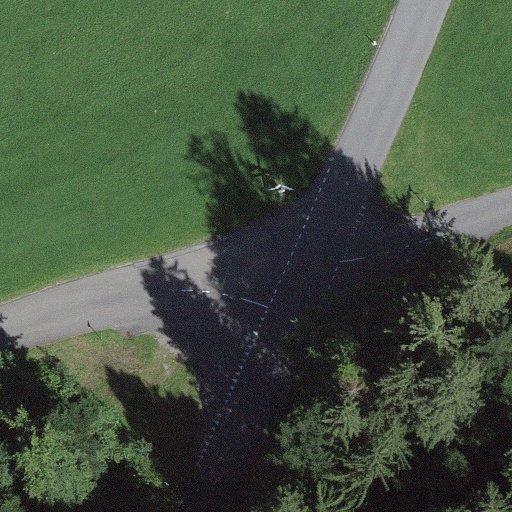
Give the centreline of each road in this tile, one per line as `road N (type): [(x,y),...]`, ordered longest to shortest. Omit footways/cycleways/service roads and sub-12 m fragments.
road 1 (tertiary): [(0,343),(146,299),(311,268)]
road 2 (unclassified): [(424,0),(311,268)]
road 3 (unclassified): [(311,268),(203,511)]
road 4 (unclassified): [(311,268),(511,215)]
